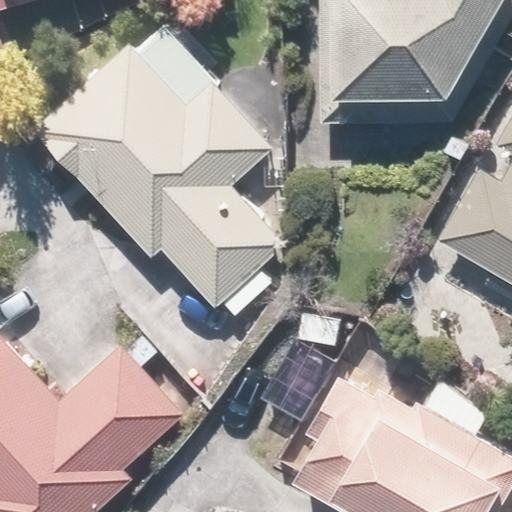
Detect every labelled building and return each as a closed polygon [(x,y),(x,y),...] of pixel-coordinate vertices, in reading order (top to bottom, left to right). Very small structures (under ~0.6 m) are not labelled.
[(0,0),(0,9),(28,0),(0,0)] [(511,0),(320,0),(323,174),(464,172),(466,96),(511,19),(511,0)] [(154,13),(31,128),(205,313),(286,237),(233,180),(274,142),(154,13)] [(511,107),(439,239),(511,279),(511,107)] [(67,389),(0,321),(0,511),(108,511),(141,479),(129,467),(188,408),(119,338),(67,389)] [(489,409),(446,375),(392,346),(371,386),(344,372),(289,474),(361,511),(496,511),(511,482),(511,453),(476,434),(489,409)]
